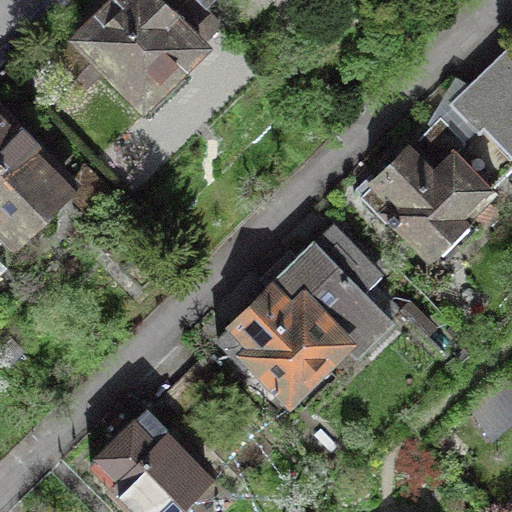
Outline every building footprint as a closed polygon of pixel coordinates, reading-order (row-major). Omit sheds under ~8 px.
[(173,70),(201,44),(191,34),(212,14),(204,5),(198,0),(115,0),(50,64),(67,98),(103,62),(149,109),(181,78),(173,70)] [(511,50),(511,51),(510,49),(440,117),(464,140),(448,155),(484,191),(511,166),(511,50)] [(0,270),(4,266),(0,261),(0,226),(14,241),(46,209),(41,204),(66,179),(36,148),(39,145),(15,121),(12,124),(0,112),(0,270)] [(464,140),(440,117),(360,195),(384,219),(392,211),(442,262),(479,226),(464,210),(484,191),(448,155),(464,140)] [(258,349),(292,384),(340,336),(357,353),(392,319),(363,290),(381,272),(332,223),(222,331),(249,358),(258,349)] [(511,386),(501,377),(470,402),(488,429),(511,407),(511,386)] [(138,511),(159,511),(206,467),(145,405),(89,461),(138,511)]
